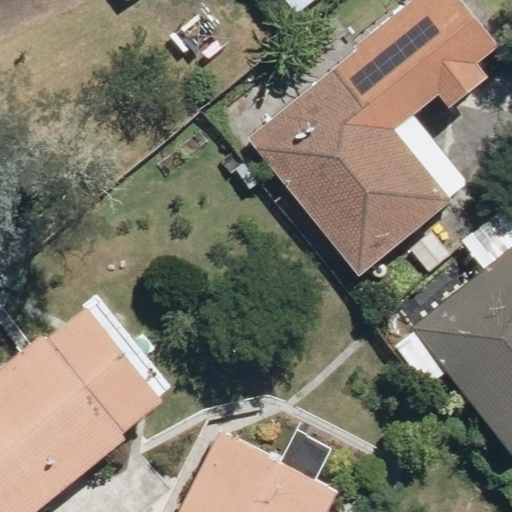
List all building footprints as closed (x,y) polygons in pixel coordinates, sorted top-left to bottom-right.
[(466,0),(413,0),(251,137),(366,272),(456,196),(454,193),(473,178),(418,113),(442,92),(453,104),(492,72),(481,59),(502,42),(466,0)] [(319,0),(288,0),(301,15),(319,0)] [(511,445),(511,244),(413,328),(511,445)] [(0,511),(33,511),(129,434),(126,430),(167,396),(89,302),(48,336),(46,332),(0,369),(0,511)] [(330,511),(342,490),(222,430),(180,511),(330,511)]
